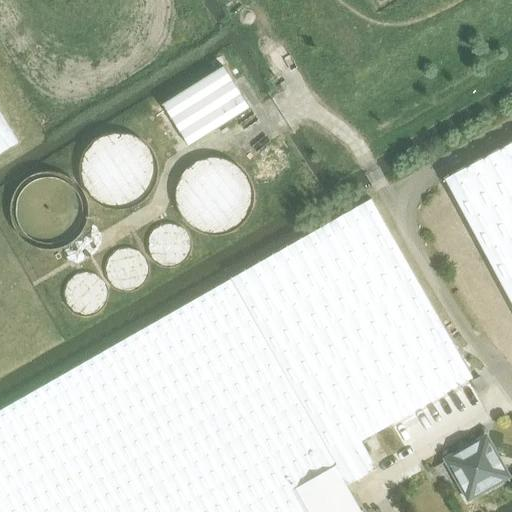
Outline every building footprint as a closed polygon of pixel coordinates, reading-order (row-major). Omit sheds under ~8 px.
[(248,108),(223,67),(163,105),(188,145),(248,108)] [(0,154),(19,143),(0,112),(0,154)] [(160,192),(144,131),(80,147),(96,209),(160,192)] [(511,143),(445,180),(511,306),(511,143)] [(190,155),(176,219),(241,232),(254,169),(190,155)] [(19,243),(82,237),(75,172),(13,178),(19,243)] [(361,441),(463,383),(472,378),(369,196),(229,276),(231,280),(0,411),(0,511),(307,511),(295,490),(336,466),(347,485),(377,469),(361,441)] [(176,268),(194,237),(163,219),(145,250),(176,268)] [(145,286),(147,250),(110,249),(108,285),(145,286)] [(81,318),(111,295),(90,268),(60,290),(81,318)] [(471,382),(474,388),(484,383),(481,377),(471,382)] [(482,491),(502,479),(495,467),(497,460),(489,457),(480,441),(464,450),(456,448),(454,456),(442,463),(454,483),(452,484),(464,504),(483,493),(482,491)] [(361,511),(347,485),(336,466),(295,490),(307,511),(361,511)]
